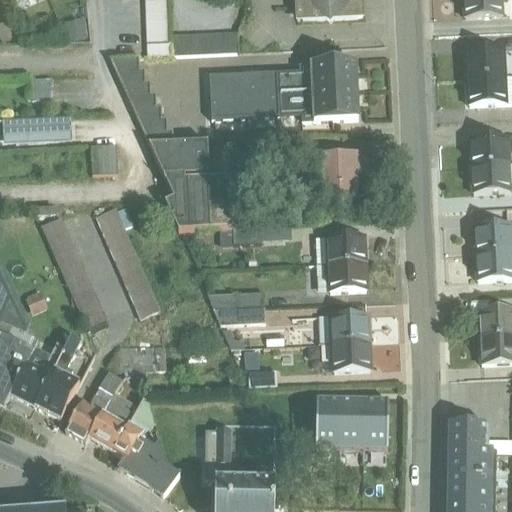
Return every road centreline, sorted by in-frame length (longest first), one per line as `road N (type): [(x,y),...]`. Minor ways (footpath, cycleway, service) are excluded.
road 1 (residential): [(421,511),(424,378),(408,0)]
road 2 (secondary): [(128,511),(0,450)]
